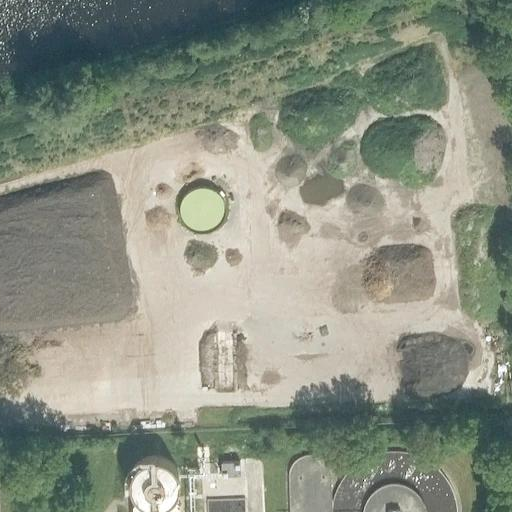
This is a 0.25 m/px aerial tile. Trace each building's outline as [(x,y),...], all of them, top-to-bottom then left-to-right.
[(220,210),(221,202),(221,199),(220,194),(217,190),(214,186),(209,183),(205,181),(197,180),(194,181),(189,183),(185,186),(182,188),(179,195),(177,199),(177,203),(178,207),(179,211),(181,215),(184,218),(187,221),(192,223),(200,224),(206,223),(209,222),(216,217),(220,210)] [(333,511),(332,474),(329,467),(324,461),(317,456),(309,456),(299,458),(292,466),(288,474),(290,511),(333,511)] [(241,476),(241,462),(221,462),(221,477),(241,476)] [(135,499),(141,507),(140,511),(174,511),(174,506),(179,498),(181,489),(179,480),(173,472),(165,467),(156,466),(147,468),(139,473),(135,481),(133,490),(135,499)] [(366,511),(425,511),(425,506),(419,497),(411,490),(400,487),(390,487),(380,491),(372,498),(367,507),(366,511)] [(246,511),(246,499),(209,500),(208,511),(246,511)]
